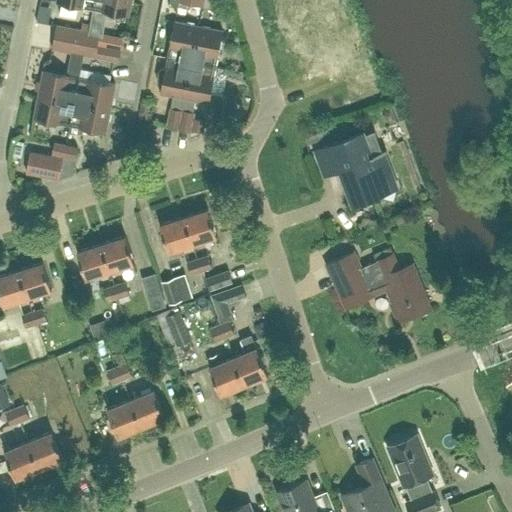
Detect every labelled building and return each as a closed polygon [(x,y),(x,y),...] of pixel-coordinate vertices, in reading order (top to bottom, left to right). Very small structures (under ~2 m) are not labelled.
[(91,8),(92,0),(55,0),(55,1),(61,2),(59,13),(74,16),(77,5),(91,8)] [(130,0),(92,0),(91,8),(127,15),(130,0)] [(286,15),(285,15),(300,66),(337,55),(327,17),(343,13),(339,0),(325,0),(326,3),(303,10),(286,15)] [(88,23),(85,42),(96,44),(98,32),(102,33),(106,12),(93,9),(90,23),(88,23)] [(166,56),(191,61),(198,25),(173,20),(166,56)] [(54,36),(85,42),(88,23),(82,22),(81,28),(56,24),(54,36)] [(198,25),(191,61),(215,65),(222,29),(198,25)] [(37,93),(73,100),(78,76),(82,55),(85,42),(54,36),(52,49),(72,53),(67,74),(42,69),(37,93)] [(96,44),(85,42),(82,55),(118,61),(120,49),(96,44)] [(161,82),(159,92),(184,97),(191,61),(166,56),(164,66),(163,66),(159,69),(157,77),(161,82)] [(215,65),(191,61),(184,97),(208,101),(215,65)] [(78,76),(73,100),(109,107),(114,83),(78,76)] [(69,124),(73,100),(37,93),(33,117),(69,124)] [(109,107),(73,100),(69,124),(68,130),(74,132),(82,132),(83,127),(104,131),(109,107)] [(178,126),(181,108),(170,106),(167,124),(178,126)] [(181,108),(178,126),(179,126),(178,129),(191,131),(191,128),(203,131),(205,119),(193,117),(194,111),(181,108)] [(315,148),(324,173),(339,167),(353,202),(379,192),(375,181),(391,174),(382,151),(386,149),(385,147),(381,149),(374,129),(363,133),(362,131),(315,148)] [(62,157),(65,143),(55,142),(53,155),(30,151),(26,172),(58,178),(62,157)] [(65,143),(62,157),(74,159),(77,146),(65,143)] [(207,207),(183,215),(192,243),(216,235),(207,207)] [(167,250),(192,243),(183,215),(159,223),(167,250)] [(124,234),(100,242),(109,269),(133,261),(124,234)] [(85,277),(109,269),(100,242),(76,250),(85,277)] [(359,266),(352,250),(327,262),(346,305),(364,298),(385,289),(398,320),(428,307),(410,263),(399,268),(392,252),(373,260),(374,262),(366,265),(365,264),(359,266)] [(211,267),(207,254),(188,261),(196,284),(203,281),(200,271),(211,267)] [(18,268),(26,295),(51,288),(42,260),(18,268)] [(0,295),(2,303),(26,295),(18,268),(0,273),(0,295)] [(232,281),(227,268),(205,276),(210,289),(232,281)] [(192,296),(184,273),(160,281),(169,304),(192,296)] [(129,293),(126,281),(104,288),(107,300),(129,293)] [(221,322),(226,335),(235,332),(230,319),(233,318),(227,302),(246,295),(242,282),(210,294),(221,322)] [(159,292),(146,296),(150,310),(164,305),(159,292)] [(46,320),(43,307),(21,313),(25,326),(46,320)] [(187,331),(180,310),(164,316),(171,337),(187,331)] [(9,330),(6,318),(0,319),(0,344),(21,337),(18,327),(9,330)] [(226,335),(221,322),(211,326),(215,339),(226,335)] [(45,357),(36,326),(26,329),(35,360),(45,357)] [(104,335),(116,364),(122,379),(132,375),(114,331),(104,335)] [(245,350),(232,355),(243,383),(267,374),(256,346),(255,346),(250,333),(239,338),(245,350)] [(220,393),(243,383),(232,355),(220,360),(217,352),(207,356),(211,364),(208,365),(220,393)] [(122,379),(116,364),(106,369),(112,383),(122,379)] [(129,397),(141,425),(165,416),(153,388),(129,397)] [(117,435),(141,425),(129,397),(106,407),(117,435)] [(14,406),(20,420),(30,416),(24,402),(14,406)] [(20,420),(14,406),(5,410),(11,424),(20,420)] [(27,439),(38,467),(62,457),(51,430),(27,439)] [(432,473),(416,433),(386,445),(403,485),(408,482),(414,497),(405,501),(409,511),(425,511),(439,506),(433,489),(430,490),(424,476),(432,473)] [(38,467),(27,439),(3,449),(15,477),(38,467)] [(349,511),(394,511),(371,456),(356,463),(364,484),(341,493),(349,511)] [(324,511),(318,511),(304,478),(276,489),(285,511),(335,511),(334,508),(324,511)] [(251,511),(247,501),(220,511),(251,511)]
